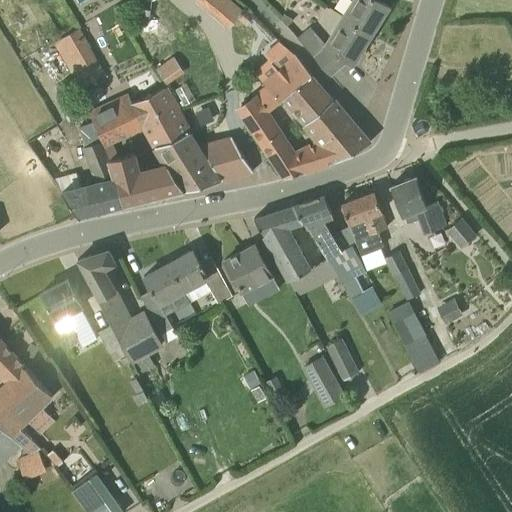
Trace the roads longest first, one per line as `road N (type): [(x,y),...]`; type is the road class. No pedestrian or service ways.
road 1 (residential): [(0,269),(85,236),(351,175),(391,146)]
road 2 (residential): [(391,146),(434,0)]
road 3 (unclassified): [(391,146),(415,150),(511,128)]
